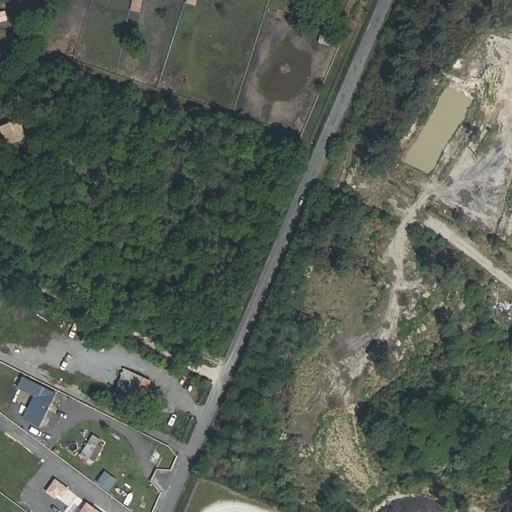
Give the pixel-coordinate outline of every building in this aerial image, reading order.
[(192,76),(181,80),(185,90),(195,87),(192,76)] [(0,125),(0,133),(5,146),(25,138),(17,119),(0,125)] [(92,372),(89,377),(102,384),(105,378),(92,372)] [(39,427),(55,393),(22,377),(16,390),(32,397),(22,418),(39,427)] [(132,378),(128,386),(137,391),(141,382),(132,378)] [(33,436),(59,454),(67,444),(41,425),(33,436)] [(88,442),(79,455),(87,460),(95,446),(88,442)] [(104,471),(96,483),(108,492),(117,480),(104,471)] [(69,491),(55,480),(45,492),(60,503),(69,491)] [(101,511),(89,503),(82,511),(101,511)]
